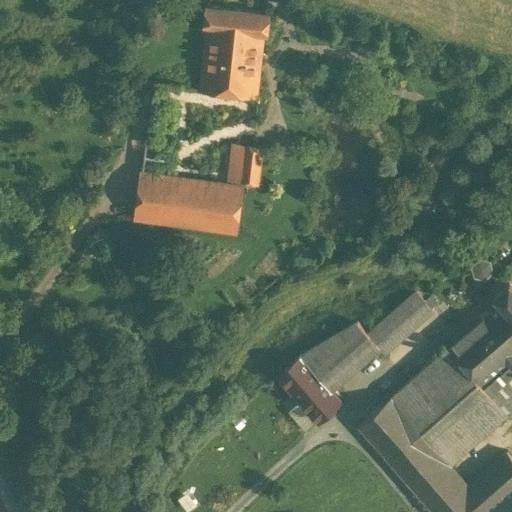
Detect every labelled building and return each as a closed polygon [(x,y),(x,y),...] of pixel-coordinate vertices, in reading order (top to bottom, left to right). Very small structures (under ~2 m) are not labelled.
[(212,3),(202,88),(266,96),(277,10),(212,3)] [(335,97),(331,106),(358,121),(363,112),(335,97)] [(235,141),(230,180),(146,169),(140,220),(244,233),(250,183),(263,185),(268,145),(235,141)] [(441,313),(420,289),(373,330),(388,347),(394,353),(441,313)] [(511,291),(362,421),(440,511),(509,511),(511,510),(511,442),(501,430),(511,420),(511,291)] [(373,330),(360,319),(302,352),(306,356),(337,392),(388,347),(373,330)] [(282,376),(322,424),(346,403),(337,392),(306,356),(282,376)]
